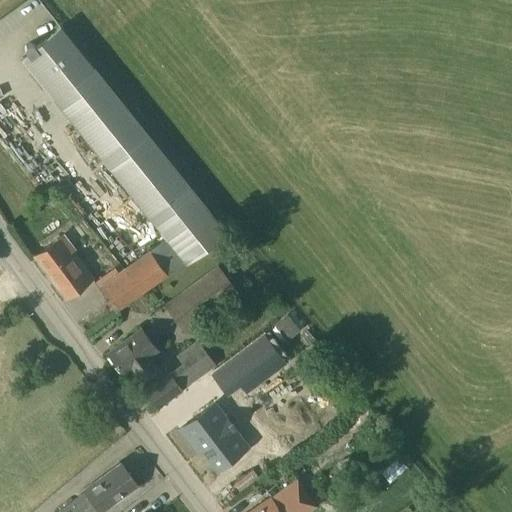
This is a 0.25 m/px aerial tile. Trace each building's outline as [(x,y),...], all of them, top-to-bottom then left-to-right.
[(108,86),(62,28),(36,48),(35,47),(33,45),(29,45),(28,46),(27,47),(26,49),(25,50),(27,54),(38,69),(32,73),(67,116),(111,171),(140,207),(167,239),(97,288),(116,312),(173,271),(226,233),(150,139),(108,86)] [(74,249),(64,234),(34,256),(66,298),(93,278),(72,250),(74,249)] [(239,295),(217,265),(164,305),(186,335),(239,295)] [(288,315),(275,325),(287,340),(300,330),(288,315)] [(157,350),(141,329),(108,354),(123,374),(130,369),(140,382),(159,368),(149,355),(157,350)] [(257,339),(204,379),(219,399),(232,390),(238,398),(278,368),(257,339)] [(216,365),(197,340),(175,356),(181,364),(169,372),(168,371),(143,390),(157,410),(183,391),(182,389),(216,365)] [(17,400),(0,375),(0,428),(8,423),(2,414),(6,412),(4,409),(17,400)] [(258,442),(271,462),(321,430),(307,409),(258,442)] [(206,410),(172,435),(189,459),(194,456),(208,476),(239,454),(206,410)] [(54,413),(14,441),(33,467),(23,474),(31,486),(52,471),(45,462),(74,442),(54,413)] [(59,511),(100,511),(101,511),(136,485),(119,463),(84,490),(86,492),(59,511)] [(270,497),(249,511),(306,511),(316,505),(297,478),(270,497)]
